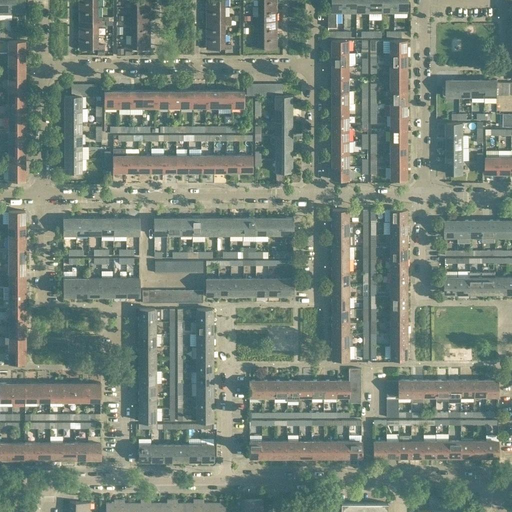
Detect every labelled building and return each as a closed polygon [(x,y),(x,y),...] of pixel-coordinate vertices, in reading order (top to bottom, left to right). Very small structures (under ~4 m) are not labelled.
[(0,0),(0,12),(12,12),(11,0),(0,0)] [(11,0),(12,12),(25,12),(24,0),(11,0)] [(344,11),(343,0),(330,0),(331,9),(328,9),(328,26),(336,26),(336,11),(344,11)] [(343,0),(344,11),(356,11),(356,0),(343,0)] [(356,0),(356,11),(369,11),(368,0),(356,0)] [(368,0),(369,11),(381,11),(381,0),(368,0)] [(381,0),(381,11),(394,11),(393,0),(381,0)] [(393,0),(394,11),(407,11),(406,0),(393,0)] [(79,6),(79,20),(104,20),(105,20),(108,20),(108,16),(97,16),(97,6),(79,6)] [(125,16),(125,20),(150,20),(150,6),(132,6),(132,16),(125,16)] [(206,6),(206,20),(231,20),(231,16),(224,16),(224,6),(206,6)] [(252,16),(252,20),(276,19),(276,6),(258,6),(258,16),(252,16)] [(258,23),(258,33),(277,33),(276,19),(252,20),(252,23),(258,23)] [(79,20),(79,34),(97,34),(97,24),(104,24),(104,20),(79,20)] [(132,24),(132,34),(150,34),(150,20),(125,20),(125,24),(132,24)] [(206,20),(206,34),(224,34),(224,24),(231,24),(231,20),(206,20)] [(277,33),(258,33),(259,43),(252,43),(252,47),(277,47),(277,33)] [(97,34),(79,34),(79,48),(104,48),(104,44),(97,44),(97,34)] [(150,34),(132,34),(132,44),(125,44),(125,48),(150,48),(150,34)] [(224,34),(206,34),(206,48),(231,48),(231,43),(224,44),(224,34)] [(331,39),(331,52),(348,52),(348,39),(331,39)] [(389,39),(389,52),(406,52),(406,39),(389,39)] [(8,40),(8,53),(25,53),(25,40),(8,40)] [(331,52),(331,65),(348,65),(355,65),(355,52),(348,52),(331,52)] [(389,53),(383,53),(383,65),(389,65),(406,65),(406,52),(389,52),(389,53)] [(8,53),(8,66),(25,66),(25,53),(8,53)] [(331,65),(331,77),(348,77),(348,65),(331,65)] [(389,65),(389,77),(406,77),(406,65),(389,65)] [(8,66),(8,78),(25,78),(25,66),(8,66)] [(331,77),(331,90),(348,90),(348,77),(331,77)] [(389,77),(389,90),(407,90),(406,77),(389,77)] [(8,78),(8,91),(25,91),(25,78),(8,78)] [(459,95),(459,78),(446,78),(446,95),(459,95)] [(472,78),(459,78),(459,95),(472,95),(472,78)] [(484,78),(472,78),(472,95),(484,95),(484,78)] [(497,78),(484,78),(484,95),(497,95),(497,94),(497,81),(497,78)] [(187,89),(180,89),(180,106),(192,106),(192,87),(187,87),(187,89)] [(197,87),(192,87),(192,106),(205,106),(205,89),(197,89),(197,87)] [(226,89),(218,89),(218,106),(230,106),(230,87),(226,87),(226,89)] [(235,87),(230,87),(230,106),(243,106),(243,89),(235,89),(235,87)] [(117,107),(117,88),(112,88),(112,89),(104,89),(104,107),(117,107)] [(121,88),(117,88),(117,107),(129,107),(129,89),(121,89),(121,88)] [(150,89),(142,89),(142,107),(155,107),(155,88),(150,88),(150,89)] [(159,88),(155,88),(155,107),(167,106),(167,89),(159,89),(159,88)] [(142,89),(129,89),(129,107),(142,107),(142,89)] [(180,89),(167,89),(167,106),(180,106),(180,89)] [(218,89),(205,89),(205,106),(218,106),(218,89)] [(348,90),(331,90),(331,103),(348,103),(348,102),(353,102),(353,90),(348,90)] [(389,90),(390,103),(407,102),(407,90),(389,90)] [(8,91),(8,104),(25,104),(25,91),(8,91)] [(65,95),(65,108),(82,108),(82,95),(77,95),(71,95),(65,95)] [(275,95),(275,107),(292,107),(292,95),(283,95),(276,95),(275,95)] [(390,103),(390,115),(407,115),(407,102),(390,103)] [(331,103),(331,115),(348,115),(348,103),(331,103)] [(8,104),(8,116),(25,116),(25,104),(8,104)] [(275,107),(275,120),(292,120),(292,107),(275,107)] [(65,108),(65,120),(82,120),(87,120),(87,108),(82,108),(65,108)] [(331,115),(331,128),(348,128),(348,115),(331,115)] [(390,115),(390,128),(407,128),(407,115),(390,115)] [(8,116),(8,129),(25,129),(25,116),(8,116)] [(65,120),(65,133),(82,133),(82,120),(65,120)] [(275,120),(275,132),(292,132),(292,120),(275,120)] [(446,122),(446,134),(463,134),(463,122),(446,122)] [(331,128),(331,140),(348,140),(348,128),(331,128)] [(390,128),(390,140),(407,140),(407,128),(390,128)] [(8,129),(8,141),(25,141),(25,129),(8,129)] [(275,132),(275,145),(292,145),(292,132),(275,132)] [(65,133),(64,146),(82,146),(82,133),(65,133)] [(446,134),(446,147),(463,147),(463,134),(446,134)] [(331,140),(331,153),(348,153),(348,140),(331,140)] [(390,140),(390,153),(407,153),(407,140),(390,140)] [(8,141),(8,154),(25,154),(25,141),(8,141)] [(275,145),(275,158),(292,158),(292,145),(275,145)] [(64,146),(64,158),(81,158),(82,146),(64,146)] [(446,147),(446,160),(463,160),(463,147),(446,147)] [(150,154),(150,171),(163,171),(163,154),(163,148),(150,148),(150,154)] [(176,154),(176,171),(188,171),(188,154),(186,154),(186,148),(176,148),(176,154)] [(188,154),(188,171),(201,171),(201,154),(201,148),(188,148),(188,154)] [(331,153),(331,166),(348,166),(348,153),(331,153)] [(390,153),(390,165),(407,165),(407,153),(390,153)] [(8,154),(8,167),(25,167),(25,154),(8,154)] [(125,171),(125,154),(112,154),(112,171),(125,171)] [(138,154),(125,154),(125,171),(138,171),(138,154)] [(150,154),(138,154),(138,171),(150,171),(150,154)] [(176,154),(163,154),(163,171),(176,171),(176,154)] [(214,154),(201,154),(201,171),(214,171),(214,154)] [(226,154),(214,154),(214,171),(226,171),(226,154)] [(239,154),(226,154),(226,171),(239,171),(239,154)] [(252,154),(239,154),(239,171),(252,171),(252,154)] [(486,172),(499,172),(499,155),(486,155),(486,172)] [(499,172),(511,172),(511,155),(499,155),(499,172)] [(81,158),(64,158),(64,171),(81,171),(81,158)] [(292,158),(275,158),(275,170),(292,170),(292,158)] [(463,160),(446,160),(446,173),(463,173),(463,160)] [(407,165),(390,165),(390,178),(407,178),(407,165)] [(348,166),(331,166),(331,179),(348,178),(348,166)] [(25,167),(8,167),(8,180),(25,180),(25,167)] [(390,209),(384,209),(384,221),(390,221),(406,221),(406,208),(390,208),(390,209)] [(332,209),(332,221),(348,221),(348,209),(332,209)] [(8,210),(8,223),(25,223),(25,210),(8,210)] [(76,234),(76,217),(63,217),(63,234),(76,234)] [(88,217),(76,217),(76,234),(79,234),(88,234),(88,217)] [(101,217),(88,217),(88,234),(101,234),(101,217)] [(114,217),(101,217),(101,234),(114,234),(114,217)] [(126,217),(114,217),(114,234),(126,234),(126,217)] [(139,217),(126,217),(126,234),(139,234),(139,217)] [(167,234),(167,217),(154,217),(154,234),(167,234)] [(179,217),(167,217),(167,234),(179,234),(179,217)] [(192,217),(179,217),(179,234),(192,234),(192,217)] [(204,217),(192,217),(192,234),(205,234),(204,217)] [(217,217),(204,217),(205,234),(217,234),(217,217)] [(230,217),(217,217),(217,234),(230,234),(230,217)] [(242,217),(230,217),(230,234),(242,234),(242,217)] [(255,217),(242,217),(242,234),(255,234),(255,217)] [(268,217),(255,217),(255,234),(268,234),(268,217)] [(280,217),(268,217),(268,234),(280,234),(280,217)] [(293,217),(280,217),(280,234),(293,234),(293,217)] [(482,219),(470,220),(470,235),(482,235),(482,219)] [(495,219),(482,219),(482,235),(495,235),(495,219)] [(507,219),(495,219),(495,235),(507,235),(507,219)] [(457,235),(457,220),(445,220),(445,235),(457,235)] [(470,220),(457,220),(457,235),(470,235),(470,220)] [(332,221),(332,234),(348,234),(354,234),(354,221),(348,221),(332,221)] [(390,221),(390,233),(406,233),(406,221),(390,221)] [(8,223),(8,236),(25,236),(25,223),(8,223)] [(390,233),(390,246),(406,246),(406,233),(390,233)] [(332,234),(332,246),(348,246),(348,234),(332,234)] [(8,236),(8,248),(25,248),(25,236),(8,236)] [(332,246),(332,258),(348,258),(348,246),(332,246)] [(390,246),(390,258),(406,258),(406,246),(390,246)] [(8,248),(8,261),(25,261),(25,248),(8,248)] [(332,258),(332,271),(348,271),(348,258),(332,258)] [(390,258),(390,270),(406,270),(406,258),(390,258)] [(8,261),(8,273),(25,273),(25,261),(8,261)] [(390,270),(390,283),(406,283),(406,270),(390,270)] [(332,271),(332,283),(348,283),(348,271),(332,271)] [(470,277),(470,292),(483,292),(483,277),(483,271),(470,271),(470,277)] [(495,271),(483,271),(483,277),(483,292),(495,292),(495,277),(495,271)] [(8,273),(8,286),(25,286),(25,273),(8,273)] [(76,294),(76,276),(63,276),(63,294),(76,294)] [(88,276),(76,276),(76,294),(89,294),(88,276)] [(101,276),(88,276),(89,294),(101,294),(101,276)] [(114,276),(101,276),(101,294),(114,294),(114,276)] [(126,276),(114,276),(114,294),(126,294),(126,276)] [(139,276),(126,276),(126,294),(139,294),(139,276)] [(458,292),(458,277),(445,277),(445,292),(458,292)] [(470,277),(458,277),(458,292),(470,292),(470,277)] [(508,277),(495,277),(495,292),(508,292),(508,277)] [(206,293),(218,293),(218,278),(206,278),(206,293)] [(218,293),(231,293),(231,278),(218,278),(218,293)] [(231,293),(243,293),(243,278),(231,278),(231,293)] [(243,293),(256,293),(256,278),(243,278),(243,293)] [(256,293),(268,293),(268,278),(256,278),(256,293)] [(268,293),(280,293),(280,278),(268,278),(268,293)] [(280,278),(280,293),(293,293),(293,278),(280,278)] [(332,283),(332,295),(348,295),(348,283),(332,283)] [(390,283),(390,295),(406,295),(406,283),(390,283)] [(8,286),(8,298),(25,298),(25,286),(8,286)] [(332,295),(332,308),(348,308),(348,295),(332,295)] [(390,295),(390,308),(406,308),(406,295),(390,295)] [(8,298),(8,311),(25,311),(25,298),(8,298)] [(196,307),(196,320),(212,320),(212,307),(196,307)] [(139,308),(139,320),(155,320),(155,308),(139,308)] [(332,308),(332,320),(348,320),(348,308),(332,308)] [(390,308),(390,320),(406,320),(406,308),(390,308)] [(8,311),(8,324),(25,323),(25,311),(8,311)] [(139,320),(139,333),(155,333),(155,320),(139,320)] [(196,320),(196,333),(212,332),(212,320),(196,320)] [(332,320),(332,332),(348,332),(348,320),(332,320)] [(390,320),(390,332),(406,332),(406,320),(390,320)] [(8,324),(8,336),(25,336),(25,323),(8,324)] [(196,333),(196,345),(212,345),(212,332),(196,333)] [(332,332),(332,345),(348,345),(348,332),(332,332)] [(390,332),(390,345),(406,345),(406,332),(390,332)] [(155,333),(139,333),(139,345),(155,345),(161,345),(161,333),(155,333)] [(8,336),(8,349),(25,349),(25,336),(8,336)] [(139,345),(139,357),(155,357),(155,345),(139,345)] [(196,345),(196,357),(212,357),(212,345),(196,345)] [(348,345),(332,345),(332,357),(348,357),(348,345)] [(406,345),(390,345),(390,357),(406,357),(406,345)] [(25,349),(8,349),(8,361),(25,361),(25,349)] [(139,357),(139,370),(155,370),(155,357),(139,357)] [(196,357),(196,370),(212,370),(212,357),(196,357)] [(155,370),(139,370),(139,382),(155,382),(161,382),(161,370),(155,370)] [(196,370),(196,382),(212,382),(212,370),(196,370)] [(262,395),(274,395),(274,379),(262,380),(262,395)] [(274,395),(286,395),(286,379),(274,379),(274,395)] [(299,379),(286,379),(286,395),(286,400),(299,400),(299,395),(299,379)] [(299,395),(311,395),(311,379),(299,379),(299,395)] [(311,401),(324,401),(323,379),(311,379),(311,395),(311,401)] [(336,379),(323,379),(324,401),(336,401),(336,395),(336,379)] [(349,392),(349,386),(348,379),(336,379),(336,395),(349,395),(349,392)] [(398,386),(398,392),(398,395),(411,395),(411,379),(398,379),(398,380),(398,386)] [(411,395),(411,401),(423,401),(423,395),(423,379),(411,379),(411,395)] [(423,379),(423,395),(436,395),(436,379),(423,379)] [(436,395),(436,400),(448,400),(448,395),(448,379),(436,379),(436,395)] [(448,379),(448,395),(461,395),(461,379),(448,379)] [(461,379),(461,395),(473,395),(473,379),(461,379)] [(473,379),(473,395),(485,395),(485,379),(473,379)] [(485,379),(485,395),(498,395),(498,379),(485,379)] [(249,395),(262,395),(262,380),(249,380),(249,395)] [(0,398),(12,399),(12,381),(0,381),(0,398)] [(12,381),(12,399),(24,399),(24,381),(12,381)] [(37,381),(24,381),(24,399),(24,405),(37,405),(37,399),(37,381)] [(37,381),(37,399),(50,399),(50,381),(37,381)] [(62,381),(50,381),(50,399),(50,405),(62,405),(62,402),(62,381)] [(75,381),(62,381),(62,402),(67,402),(67,399),(75,399),(75,381)] [(75,381),(75,399),(87,399),(87,381),(75,381)] [(87,381),(87,399),(100,399),(100,381),(87,381)] [(139,382),(139,395),(155,395),(155,382),(139,382)] [(196,383),(191,383),(191,395),(196,395),(212,395),(212,382),(196,382),(196,383)] [(139,395),(139,407),(155,407),(155,395),(139,395)] [(196,395),(197,407),(212,407),(212,395),(196,395)] [(155,407),(139,407),(139,420),(149,420),(155,420),(161,420),(161,407),(155,407)] [(212,407),(197,407),(197,420),(212,420),(212,407)] [(386,440),(386,456),(399,456),(399,440),(399,433),(386,433),(386,440)] [(485,441),(485,456),(498,456),(498,441),(497,441),(497,434),(485,434),(485,441)] [(411,440),(411,456),(423,456),(423,440),(423,435),(411,435),(411,440)] [(12,441),(0,440),(0,457),(12,458),(12,441)] [(62,440),(50,441),(50,458),(62,458),(62,440)] [(75,440),(62,440),(62,458),(75,458),(75,440)] [(88,440),(75,440),(75,458),(88,458),(88,440)] [(100,440),(88,440),(88,458),(100,458),(100,440)] [(262,456),(262,440),(249,440),(249,456),(262,456)] [(274,440),(262,440),(262,456),(274,456),(274,440)] [(287,440),(274,440),(274,456),(287,456),(287,440)] [(299,440),(287,440),(287,456),(299,456),(299,440)] [(311,440),(299,440),(299,456),(311,456),(311,440)] [(324,440),(311,440),(311,456),(324,456),(324,440)] [(336,440),(324,440),(324,456),(336,456),(336,440)] [(349,440),(336,440),(336,456),(349,455),(349,440)] [(361,440),(349,440),(349,455),(361,455),(361,440)] [(374,456),(386,456),(386,440),(374,440),(374,456)] [(399,456),(411,456),(411,440),(399,440),(399,456)] [(423,456),(436,456),(436,440),(423,440),(423,456)] [(436,456),(448,456),(448,440),(436,440),(436,456)] [(448,456),(460,456),(460,440),(448,440),(448,456)] [(460,456),(473,456),(473,440),(460,440),(460,456)] [(473,456),(485,456),(485,441),(473,440),(473,456)] [(25,441),(12,441),(12,458),(25,458),(25,441)] [(37,441),(25,441),(25,458),(37,458),(37,441)] [(50,441),(37,441),(37,458),(50,458),(50,441)] [(176,443),(164,444),(164,459),(176,459),(176,443)] [(188,443),(176,443),(176,459),(188,459),(188,443)] [(201,443),(188,443),(188,459),(201,459),(201,443)] [(213,443),(201,443),(201,459),(213,459),(213,443)] [(151,459),(151,444),(139,444),(139,459),(151,459)] [(164,444),(151,444),(151,459),(164,459),(164,444)] [(106,502),(105,511),(119,511),(119,498),(115,498),(115,502),(106,502)] [(132,511),(132,502),(125,502),(125,498),(119,498),(119,511),(132,511)] [(141,502),(132,502),(132,511),(145,511),(145,498),(141,498),(141,502)] [(158,511),(159,502),(152,502),(152,498),(145,498),(145,511),(158,511)] [(167,502),(159,502),(158,511),(171,511),(172,498),(167,498),(167,502)] [(185,511),(185,502),(178,502),(178,498),(172,498),(171,511),(185,511)] [(194,502),(185,502),(185,511),(198,511),(198,498),(194,498),(194,502)] [(211,511),(212,502),(204,502),(204,498),(198,498),(198,511),(211,511)] [(225,511),(225,502),(225,498),(220,498),(220,502),(212,502),(211,511),(225,511)] [(242,498),(242,510),(262,510),(262,498),(242,498)] [(69,501),(69,511),(89,511),(90,501),(69,501)] [(340,511),(441,511),(442,510),(418,510),(417,511),(387,511),(388,502),(341,502),(341,506),(340,511)]
